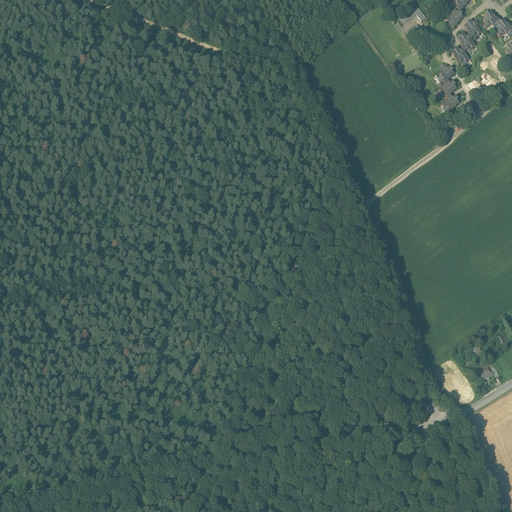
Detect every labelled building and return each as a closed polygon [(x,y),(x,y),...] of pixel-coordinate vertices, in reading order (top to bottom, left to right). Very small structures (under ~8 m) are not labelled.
[(457,0),(454,2),(457,5),(456,5),(459,9),(457,10),(459,13),(460,13),(463,10),(466,7),(466,6),(469,3),(467,0),(457,0)] [(412,12),(406,17),(405,16),(398,21),(402,26),(409,21),(409,22),(416,17),(412,12)] [(456,15),(454,12),(453,13),(451,15),(451,16),(448,19),(450,22),(453,25),(451,27),(453,30),(457,27),(456,26),(460,23),(460,22),(463,20),(461,17),(462,16),(460,13),(459,13),(456,15)] [(490,14),(487,16),(486,15),(483,18),(485,21),(482,23),(485,26),(486,26),(489,29),(492,27),(496,25),(497,26),(500,23),(497,20),(496,21),(493,17),(490,14)] [(475,23),(472,25),(470,22),(467,25),(467,26),(464,28),(467,31),(466,32),(469,36),(471,40),(474,38),(473,36),(477,33),(476,33),(479,30),(477,27),(478,26),(475,23)] [(506,25),(504,22),(501,24),(500,23),(497,26),(499,29),(496,31),(499,34),(500,34),(502,37),(505,35),(506,35),(509,32),(510,34),(511,32),(511,29),(511,28),(510,29),(507,25),(506,25)] [(469,36),(466,39),(463,36),(460,38),(461,39),(458,41),(461,45),(460,45),(463,49),(462,50),(465,53),(468,51),(467,49),(470,47),(470,46),(473,44),(470,41),(471,40),(469,36)] [(459,52),(457,49),(454,52),(455,53),(452,55),(454,58),(453,59),(456,63),(455,63),(458,67),(461,64),(460,63),(464,60),(463,60),(466,57),(464,54),(465,53),(462,50),(459,52)] [(447,70),(445,68),(441,70),(442,71),(439,74),(441,77),(443,81),(442,82),(444,85),(448,82),(447,82),(451,79),(450,78),(454,75),(451,72),(452,71),(450,68),(447,70)] [(448,82),(444,85),(445,86),(442,88),(444,91),(443,92),(446,95),(444,96),(446,99),(450,96),(453,93),(453,92),(456,90),(454,87),(455,86),(453,83),(450,85),(448,82)] [(452,99),(450,96),(446,99),(447,100),(444,103),(446,106),(448,110),(447,111),(449,114),(453,111),(452,110),(456,107),(455,107),(459,104),(457,101),(458,100),(455,97),(452,99)] [(487,367),(478,373),(483,382),(493,376),(491,373),(487,367)]
